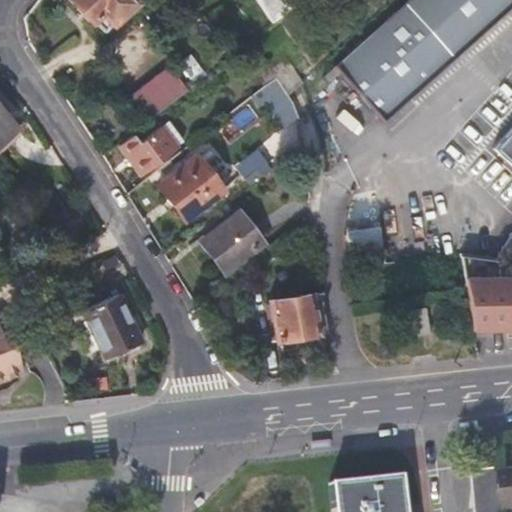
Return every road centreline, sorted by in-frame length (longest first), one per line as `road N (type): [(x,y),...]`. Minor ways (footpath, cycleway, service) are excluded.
road 1 (residential): [(0,43),(127,232)]
road 2 (secondary): [(428,397),(207,417)]
road 3 (residential): [(127,232),(173,307),(207,417)]
road 4 (secondary): [(174,421),(0,441)]
road 5 (residential): [(0,288),(127,232)]
